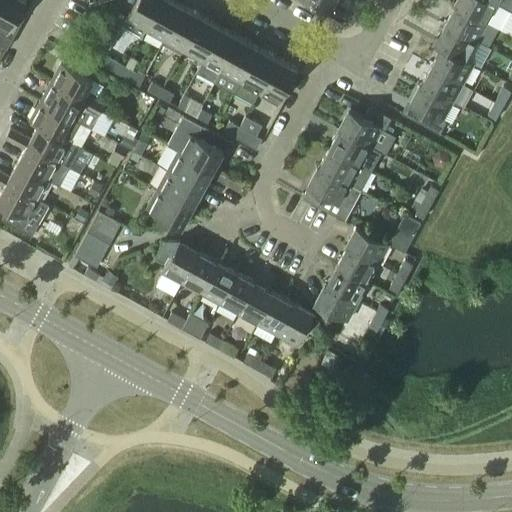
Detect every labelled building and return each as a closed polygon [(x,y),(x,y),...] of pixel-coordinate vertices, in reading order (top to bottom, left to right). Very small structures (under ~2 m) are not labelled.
[(25,0),(0,0),(0,43),(7,47),(25,15),(19,12),(25,0)] [(141,37),(145,29),(161,0),(135,0),(122,26),(141,37)] [(175,0),(161,0),(145,29),(164,40),(183,5),(175,0)] [(335,0),(353,8),(357,0),(310,0),(329,10),(334,0),(335,0)] [(511,0),(457,0),(456,4),(487,21),(501,28),(511,10),(511,8),(511,0)] [(487,21),(456,4),(446,23),(477,40),(487,21)] [(183,5),(164,40),(183,50),(202,15),(183,5)] [(202,15),(183,50),(202,60),(221,25),(202,15)] [(467,58),(477,40),(446,23),(435,42),(442,46),(442,45),(466,59),(467,58)] [(240,36),(221,25),(202,60),(196,71),(215,81),(221,71),(240,36)] [(240,36),(221,71),(240,81),(259,46),(240,36)] [(442,45),(442,46),(432,64),(463,81),(474,62),(467,58),(466,59),(442,45)] [(278,56),(259,46),(240,81),(234,92),(253,102),(259,91),(278,56)] [(112,68),(121,73),(126,64),(105,52),(100,62),(112,68)] [(298,67),(278,56),(259,91),(279,102),(298,67)] [(80,103),(89,108),(95,98),(85,93),(93,78),(61,61),(51,80),(82,98),(80,103)] [(137,70),(126,64),(121,73),(132,79),(137,70)] [(432,64),(421,83),(453,100),(463,81),(432,64)] [(148,88),(159,94),(164,85),(153,79),(148,88)] [(82,98),(51,80),(40,99),(80,121),(92,128),(99,114),(89,108),(80,103),(82,98)] [(424,110),(418,121),(440,133),(446,121),(443,119),(453,100),(421,83),(411,103),(424,110)] [(174,91),(164,85),(159,94),(169,100),(174,91)] [(503,85),(496,99),(503,103),(511,90),(503,85)] [(105,104),(95,98),(89,108),(99,114),(105,104)] [(80,121),(40,99),(29,119),(38,124),(38,123),(61,136),(62,135),(70,140),(80,121)] [(185,109),(197,115),(202,106),(190,99),(185,109)] [(496,117),(503,103),(496,99),(488,113),(496,117)] [(385,129),(391,117),(370,105),(364,116),(350,109),(340,128),(371,145),(381,127),(385,129)] [(213,112),(202,106),(197,115),(208,121),(213,112)] [(167,144),(178,149),(213,169),(223,149),(228,152),(234,141),(184,114),(167,144)] [(246,115),(241,125),(235,136),(257,148),(263,137),(257,134),(262,123),(246,115)] [(227,117),(221,128),(235,136),(241,125),(227,117)] [(30,137),(21,132),(10,126),(5,136),(25,147),(28,142),(59,160),(70,140),(62,135),(61,136),(38,123),(38,124),(30,137)] [(382,151),(371,145),(340,128),(330,147),(371,170),(382,151)] [(112,151),(122,157),(127,147),(117,141),(112,151)] [(70,165),(59,160),(28,142),(25,147),(17,161),(49,178),(59,184),(70,165)] [(361,189),(371,170),(330,147),(319,166),(361,189)] [(133,149),(130,155),(138,160),(141,153),(133,149)] [(202,188),(213,169),(178,149),(167,168),(202,188)] [(0,182),(4,185),(7,180),(39,197),(49,178),(17,161),(10,175),(0,169),(0,182)] [(361,189),(319,166),(303,196),(345,219),(361,189)] [(167,168),(157,187),(192,207),(202,188),(167,168)] [(240,191),(244,184),(227,175),(224,182),(240,191)] [(4,185),(0,192),(0,202),(8,206),(3,216),(33,232),(49,203),(39,197),(7,180),(4,185)] [(101,196),(106,185),(96,180),(90,190),(101,196)] [(431,185),(423,198),(431,203),(439,189),(431,185)] [(192,207),(157,187),(146,207),(181,226),(192,207)] [(415,213),(423,218),(431,203),(423,198),(415,213)] [(113,215),(116,209),(108,205),(104,210),(113,215)] [(75,217),(84,221),(89,211),(80,207),(75,217)] [(93,220),(115,232),(121,221),(99,209),(93,220)] [(93,220),(87,230),(109,242),(115,232),(93,220)] [(358,226),(347,245),(379,262),(389,243),(358,226)] [(87,230),(87,231),(81,243),(103,255),(109,242),(87,230)] [(390,243),(405,251),(411,239),(396,231),(390,243)] [(180,281),(181,281),(198,250),(179,239),(165,239),(156,256),(167,262),(162,271),(163,271),(156,285),(173,294),(180,281)] [(97,266),(103,255),(81,243),(74,254),(97,266)] [(347,245),(337,264),(368,281),(379,262),(347,245)] [(181,281),(200,292),(217,260),(198,250),(181,281)] [(405,258),(397,272),(405,276),(413,262),(405,258)] [(200,292),(219,302),(236,271),(217,260),(200,292)] [(368,281),(337,264),(327,283),(358,300),(368,281)] [(112,284),(117,276),(108,270),(103,278),(112,284)] [(219,302),(238,312),(255,281),(236,271),(219,302)] [(397,272),(389,287),(397,291),(405,276),(397,272)] [(258,322),(274,291),(255,281),(238,312),(258,322)] [(358,300),(327,283),(316,302),(347,319),(358,300)] [(258,322),(277,333),(293,301),(274,291),(258,322)] [(313,312),(293,301),(277,333),(296,343),(313,312)] [(380,302),(376,310),(384,314),(388,307),(380,302)] [(376,310),(369,324),(376,328),(380,322),(385,325),(390,317),(384,314),(376,310)] [(168,319),(182,327),(186,319),(172,311),(168,319)] [(204,339),(220,347),(224,340),(208,331),(204,339)] [(224,340),(220,347),(228,352),(233,355),(237,347),(224,340)] [(332,367),(339,355),(329,349),(322,362),(332,367)] [(242,359),(258,368),(262,360),(246,352),(242,359)] [(262,360),(258,368),(271,375),(275,367),(262,360)]
